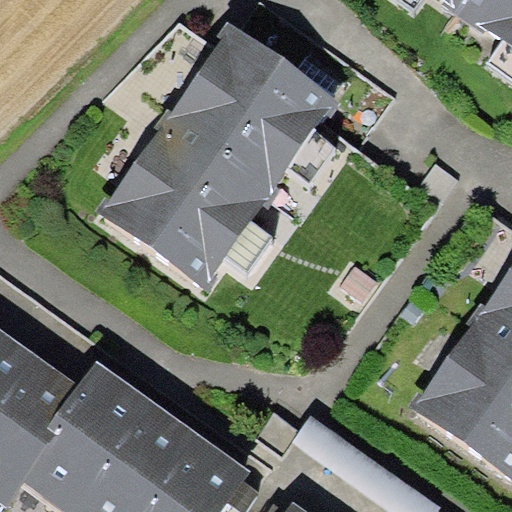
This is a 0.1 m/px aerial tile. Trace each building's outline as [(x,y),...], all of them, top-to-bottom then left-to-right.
[(511,0),(447,0),(444,5),(481,32),(485,26),(511,45),(511,0)] [(342,102),(226,21),(217,34),(222,38),(171,110),(167,107),(153,127),(158,130),(109,199),(105,196),(95,211),(208,290),(217,277),(213,274),(262,205),(269,210),(282,190),(276,185),(326,114),(331,117),(342,102)] [(511,266),(485,306),(481,303),(467,322),(471,325),(423,395),(418,392),(408,406),(511,478),(511,266)] [(0,390),(30,349),(7,333),(0,327),(0,390)] [(0,390),(0,501),(6,505),(24,481),(57,434),(47,427),(78,383),(56,368),(30,349),(0,390)] [(24,481),(67,511),(70,511),(151,400),(124,381),(95,360),(78,383),(47,427),(57,434),(24,481)] [(70,511),(139,511),(196,432),(175,417),(151,400),(70,511)] [(196,432),(139,511),(218,511),(249,469),(223,451),(196,432)] [(308,511),(294,501),(286,511),(308,511)]
